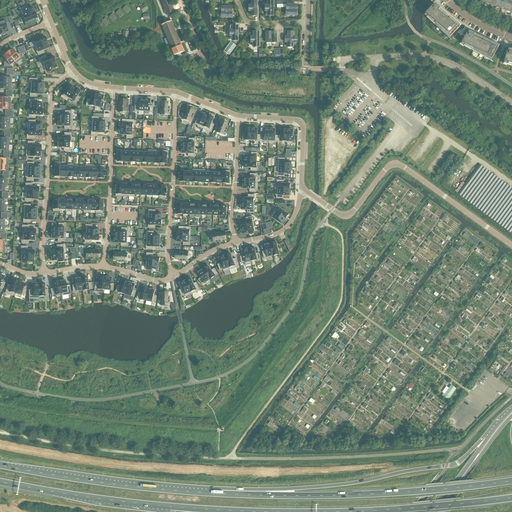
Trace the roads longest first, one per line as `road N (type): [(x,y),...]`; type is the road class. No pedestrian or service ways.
road 1 (track): [(0,432),(218,458),(443,449),(452,455)]
road 2 (trunk): [(169,506),(361,511),(511,496)]
road 3 (trunk): [(511,481),(415,492),(213,493)]
road 4 (trunk): [(487,438),(454,465),(328,486),(213,493)]
road 5 (residential): [(304,189),(346,216),(387,166),(400,164),(511,245)]
road 6 (trunk): [(213,493),(0,464)]
road 7 (residential): [(45,272),(51,89),(72,72)]
road 8 (unclassified): [(511,103),(438,59),(343,59)]
road 9 (trunk): [(0,481),(169,506)]
road 10 (residential): [(173,276),(175,130)]
road 11 (unknown): [(189,96),(305,93),(298,120)]
road 12 (residential): [(238,116),(298,120),(304,189)]
